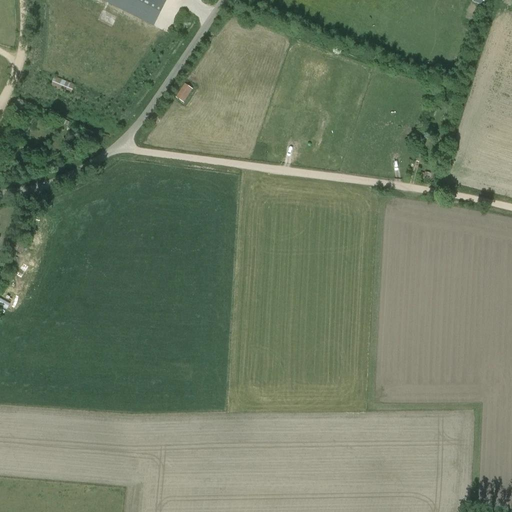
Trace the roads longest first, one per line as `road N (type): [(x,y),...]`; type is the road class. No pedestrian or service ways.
road 1 (track): [(511,207),(121,142)]
road 2 (unclassified): [(222,0),(121,142),(55,182),(0,194)]
